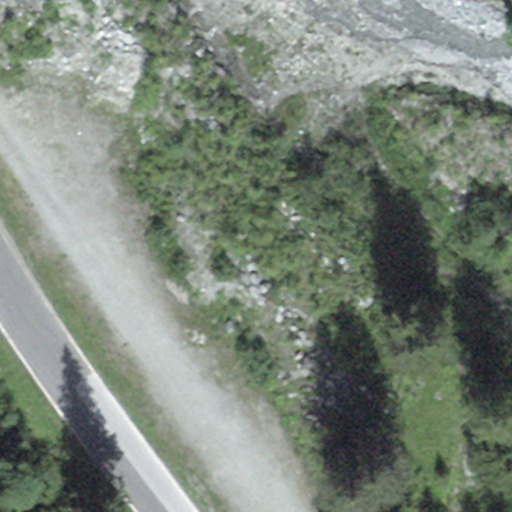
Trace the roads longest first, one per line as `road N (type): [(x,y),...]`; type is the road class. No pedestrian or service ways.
road 1 (track): [(268,511),(0,124)]
road 2 (tertiary): [(0,276),(167,511)]
